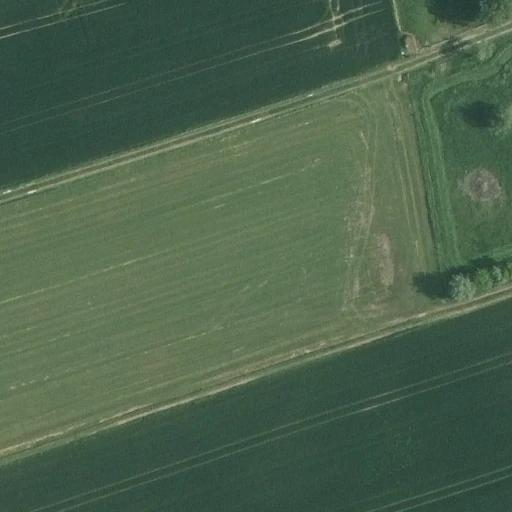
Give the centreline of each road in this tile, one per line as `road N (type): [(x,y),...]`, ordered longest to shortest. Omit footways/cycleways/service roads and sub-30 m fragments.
road 1 (track): [(511,25),(334,92),(0,198)]
road 2 (track): [(0,458),(511,290)]
